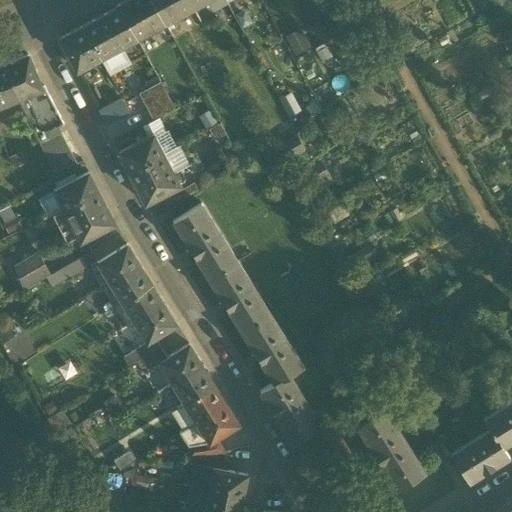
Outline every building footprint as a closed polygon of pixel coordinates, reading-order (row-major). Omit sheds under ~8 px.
[(136,37),(164,22),(152,0),(125,0),(118,4),(136,37)] [(152,0),(164,22),(193,6),(189,0),(152,0)] [(225,0),(206,0),(212,11),(227,3),(225,0)] [(122,45),(136,37),(118,4),(116,5),(117,6),(83,25),(100,57),(122,45)] [(245,8),(234,14),(242,28),(253,22),(245,8)] [(77,69),(100,57),(83,25),(59,38),(77,69)] [(311,47),(300,28),(284,36),(294,56),(311,47)] [(122,45),(100,57),(110,75),(132,63),(122,45)] [(18,97),(25,95),(41,88),(41,87),(28,54),(5,63),(18,97)] [(0,104),(18,97),(5,63),(0,65),(0,104)] [(44,85),(41,87),(41,88),(25,95),(37,120),(57,111),(44,85)] [(141,97),(153,120),(159,117),(174,108),(162,85),(141,97)] [(291,91),(279,98),(289,117),(301,110),(291,91)] [(25,95),(18,97),(36,135),(57,126),(63,123),(57,111),(37,120),(25,95)] [(122,96),(96,110),(105,127),(131,114),(122,96)] [(209,109),(197,116),(205,129),(217,122),(209,109)] [(154,135),(165,129),(159,117),(153,120),(141,126),(147,137),(153,134),(154,135)] [(36,135),(54,176),(77,164),(57,126),(36,135)] [(165,129),(154,135),(163,153),(177,146),(168,128),(165,129)] [(118,151),(128,171),(163,153),(154,135),(153,134),(147,137),(118,151)] [(180,144),(177,146),(163,153),(173,172),(190,164),(180,144)] [(173,172),(163,153),(128,171),(145,203),(179,185),(173,172)] [(53,189),(63,209),(98,191),(88,171),(53,189)] [(47,217),(63,209),(53,189),(37,198),(47,217)] [(115,223),(98,191),(63,209),(80,241),(115,223)] [(173,220),(209,278),(237,261),(201,203),(173,220)] [(0,215),(3,222),(16,217),(9,204),(0,208),(0,215)] [(3,222),(3,223),(8,234),(22,227),(17,216),(16,217),(3,222)] [(97,262),(110,282),(139,264),(126,244),(97,262)] [(14,265),(23,290),(50,274),(37,251),(14,265)] [(46,277),(52,287),(86,267),(81,257),(46,277)] [(269,313),(237,261),(209,278),(241,330),(269,313)] [(110,282),(122,302),(151,284),(139,264),(110,282)] [(122,302),(134,322),(163,303),(151,284),(122,302)] [(127,326),(134,322),(122,302),(115,307),(127,326)] [(176,324),(163,303),(134,322),(147,342),(155,337),(176,324)] [(302,365),(269,313),(241,330),(273,382),(288,373),(288,374),(302,365)] [(7,325),(0,329),(0,339),(3,344),(15,337),(7,325)] [(124,356),(131,367),(137,363),(161,348),(155,337),(147,342),(124,356)] [(159,362),(172,383),(201,364),(188,344),(167,357),(159,362)] [(167,357),(161,348),(137,363),(143,373),(159,362),(167,357)] [(172,383),(184,402),(213,384),(201,364),(172,383)] [(320,424),(288,374),(288,373),(273,382),(260,391),(292,442),(320,424)] [(213,384),(184,402),(197,422),(226,404),(213,384)] [(117,395),(101,404),(111,421),(127,411),(117,395)] [(511,401),(484,420),(490,430),(491,430),(502,447),(511,440),(511,401)] [(186,428),(197,422),(184,402),(176,407),(179,411),(176,413),(186,428)] [(226,404),(197,422),(209,442),(216,438),(238,424),(226,404)] [(63,409),(46,419),(55,434),(72,424),(63,409)] [(380,463),(397,490),(425,472),(385,410),(358,427),(374,454),(380,464),(380,463)] [(208,443),(209,442),(197,422),(186,428),(180,433),(188,446),(195,445),(208,443)] [(508,457),(502,447),(491,430),(490,430),(451,454),(452,455),(469,482),(508,457)] [(197,457),(206,455),(225,452),(216,438),(209,442),(208,443),(195,445),(197,457)] [(189,458),(197,457),(195,445),(188,446),(187,446),(189,458)] [(230,451),(225,452),(206,455),(204,466),(203,466),(213,468),(213,467),(227,470),(230,451)] [(114,461),(120,470),(133,462),(127,452),(114,461)] [(198,464),(193,487),(208,491),(213,468),(203,466),(204,466),(198,464)] [(213,468),(208,491),(242,498),(247,475),(227,470),(213,467),(213,468)] [(203,511),(208,491),(193,487),(188,509),(198,511),(203,511)] [(238,511),(242,498),(208,491),(203,511),(238,511)]
